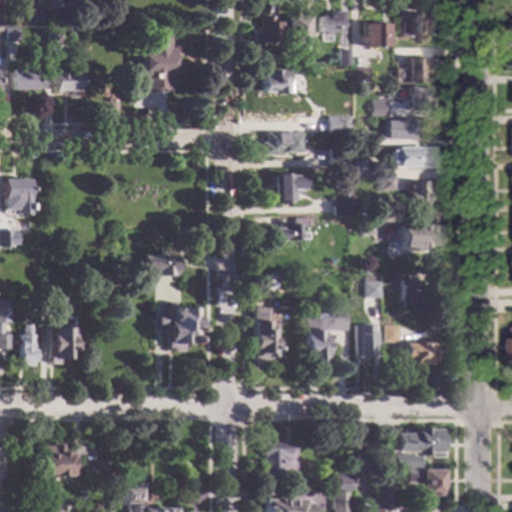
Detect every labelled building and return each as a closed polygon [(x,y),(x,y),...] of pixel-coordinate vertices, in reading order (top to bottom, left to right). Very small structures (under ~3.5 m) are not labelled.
[(38,26),(23,26),(23,8),(38,7),(38,26)] [(61,26),(45,26),(45,10),(61,10),(61,26)] [(336,34),(328,34),(328,37),(321,37),(321,34),(313,34),(313,19),(325,18),(325,14),(336,14),(336,34)] [(423,28),(425,30),(425,34),(423,36),(423,42),(421,44),(416,44),(413,42),(413,37),(404,37),(404,39),(396,39),(395,24),(402,24),(402,16),(419,16),(419,14),(423,14),(423,28)] [(300,18),(304,18),(305,46),(284,46),(283,36),(278,36),(278,23),(283,23),(283,18),(295,18),(295,15),(300,15),(300,18)] [(268,24),(276,24),(276,33),(276,36),(276,45),(264,45),(264,46),(257,46),(257,45),(256,45),(256,38),(253,35),(253,31),(256,28),(256,19),(268,19),(268,24)] [(382,49),(358,49),(357,45),(354,45),(354,39),(357,39),(357,26),(382,26),(382,49)] [(58,43),(43,43),(42,29),(58,29),(58,43)] [(15,44),(0,44),(0,30),(14,30),(15,44)] [(165,51),(170,51),(170,53),(172,53),(172,59),(170,60),(170,81),(165,81),(165,94),(137,94),(137,93),(134,93),(134,83),(137,83),(137,49),(145,49),(145,37),(165,37),(165,51)] [(345,69),(334,69),(334,52),(345,52),(345,69)] [(310,69),(297,69),(297,53),(310,53),(310,69)] [(418,66),(427,67),(427,79),(421,79),(421,85),(388,84),(388,70),(401,70),(401,60),(418,60),(418,66)] [(20,72),(30,72),(30,78),(37,78),(37,91),(31,91),(31,93),(6,93),(6,72),(15,72),(15,70),(20,70),(20,72)] [(364,86),(349,86),(349,70),(364,70),(364,86)] [(280,79),(286,79),(286,95),(254,95),(254,73),(280,72),(280,79)] [(75,94),(48,94),(48,74),(74,73),(75,94)] [(424,98),(427,98),(427,105),(424,105),(424,113),(403,113),(403,110),(401,108),(401,105),(403,103),(403,89),(424,89),(424,98)] [(383,110),(383,120),(367,120),(367,110),(383,110)] [(346,134),(323,134),(323,119),(346,119),(346,134)] [(410,122),(411,142),(378,142),(378,122),(410,122)] [(365,148),(349,148),(349,134),(365,134),(365,148)] [(295,155),(273,155),(273,158),(257,158),(257,145),(261,145),(261,135),(295,135),(295,155)] [(425,150),(430,150),(430,160),(425,160),(425,170),(391,170),(391,165),(386,165),(385,152),(391,152),(391,150),(425,150)] [(344,170),(325,170),(325,151),(344,151),(344,170)] [(365,176),(348,176),(348,160),(365,160),(365,176)] [(290,178),(300,179),(300,194),(291,194),(291,205),(266,204),(267,176),(290,177),(290,178)] [(389,179),(389,193),(377,193),(377,179),(389,179)] [(24,201),(21,201),(21,207),(8,207),(8,201),(0,201),(0,182),(24,182),(24,201)] [(423,208),(420,208),(420,207),(418,207),(418,212),(409,212),(409,207),(401,207),(401,184),(423,184),(423,208)] [(347,217),(329,217),(329,202),(347,202),(347,217)] [(369,237),(355,237),(355,219),(369,219),(369,237)] [(305,230),(296,230),(296,235),(304,235),(304,242),(296,242),(296,243),(265,243),(265,230),(274,230),(274,227),(290,227),(290,220),(305,220),(305,230)] [(435,248),(422,248),(422,250),(413,250),(413,254),(394,254),(394,227),(435,227),(435,248)] [(0,230),(0,247),(10,247),(10,231),(0,230)] [(32,259),(27,264),(21,258),(27,253),(32,259)] [(172,254),(172,278),(138,279),(138,257),(154,257),(154,254),(172,254)] [(294,293),(279,293),(279,275),(294,275),(294,293)] [(390,276),(390,287),(375,287),(375,276),(390,276)] [(369,284),(375,284),(375,300),(359,300),(359,284),(360,284),(360,279),(369,279),(369,284)] [(413,291),(416,291),(416,296),(413,296),(413,303),(410,303),(410,310),(397,310),(397,304),(395,304),(395,282),(413,282),(413,291)] [(66,289),(62,296),(53,291),(58,284),(66,289)] [(45,308),(36,308),(36,292),(45,292),(45,308)] [(170,310),(190,310),(190,319),(192,318),(192,340),(190,340),(190,344),(188,346),(178,346),(178,351),(177,351),(177,354),(168,354),(168,351),(161,351),(161,346),(160,346),(160,330),(148,330),(148,319),(160,319),(160,310),(162,310),(162,304),(170,304),(170,310)] [(341,333),(318,333),(318,337),(320,337),(320,361),(317,361),(317,364),(301,365),(301,361),(299,361),(299,333),(300,333),(300,322),(312,322),(312,316),(326,316),(326,312),(341,312),(341,333)] [(264,323),(269,327),(269,360),(269,365),(249,365),(248,351),(247,351),(247,336),(248,336),(249,320),(264,320),(264,323)] [(369,359),(363,359),(362,361),(356,361),(354,359),(349,359),(349,327),(369,327),(369,359)] [(393,345),(378,345),(378,328),(393,328),(393,345)] [(65,331),(71,331),(71,342),(66,342),(66,353),(65,353),(65,362),(54,362),(54,366),(43,366),(43,362),(43,330),(65,330),(65,331)] [(27,352),(29,352),(29,364),(28,364),(28,368),(14,368),(13,364),(13,336),(27,337),(27,352)] [(427,347),(426,349),(426,350),(431,350),(431,366),(426,366),(426,367),(410,368),(409,369),(404,369),(402,366),(393,366),(393,359),(398,359),(398,355),(391,355),(391,346),(422,345),(424,344),(427,347)] [(434,433),(439,433),(439,451),(434,451),(434,455),(423,455),(423,458),(410,458),(410,455),(389,454),(389,436),(398,436),(398,432),(410,432),(411,431),(434,431),(434,433)] [(283,446),(291,446),(292,481),(284,481),(284,483),(258,483),(258,470),(260,470),(260,458),(258,458),(257,445),(283,445),(283,446)] [(59,455),(68,455),(68,480),(49,480),(49,478),(32,478),(32,457),(35,457),(35,449),(48,449),(48,447),(59,447),(59,455)] [(418,469),(417,455),(391,456),(392,470),(418,469)] [(101,463),(103,463),(103,481),(87,481),(87,468),(89,468),(89,465),(91,465),(91,463),(93,463),(93,461),(101,461),(101,463)] [(439,499),(417,498),(417,487),(400,487),(400,472),(440,473),(439,499)] [(349,492),(328,492),(328,477),(349,477),(349,492)] [(139,511),(170,511),(119,511),(119,508),(114,508),(114,496),(119,496),(119,490),(138,490),(139,511)] [(384,509),(370,509),(370,492),(384,492),(384,509)] [(344,511),(328,511),(328,494),(344,494),(344,511)] [(298,503),(298,505),(302,505),(302,511),(257,511),(257,502),(298,503)]
